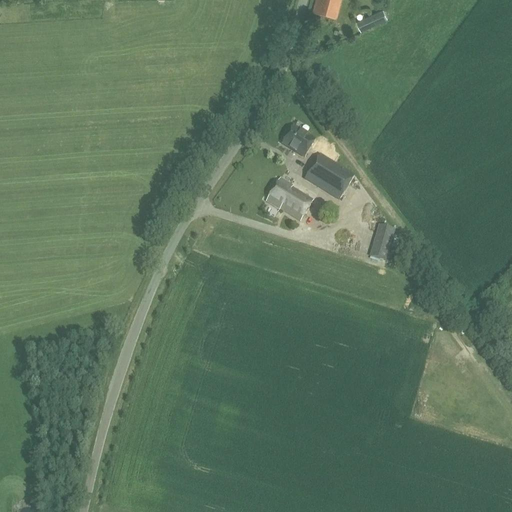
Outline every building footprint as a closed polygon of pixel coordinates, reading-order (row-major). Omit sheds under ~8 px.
[(315,0),(312,12),(320,14),(321,11),(328,13),(327,16),(335,18),(339,0),(315,0)] [(361,31),(388,19),(383,9),(367,17),(357,21),(361,31)] [(305,158),(315,141),(293,127),(283,144),(305,158)] [(320,156),(305,180),(339,201),(354,177),(320,156)] [(301,222),(313,201),(292,188),(293,187),(281,179),(267,203),(280,211),(280,209),(301,222)] [(395,231),(380,227),(370,258),(386,262),(395,231)] [(334,242),(325,236),(312,257),(346,278),(359,257),(345,249),(340,258),(328,251),(334,242)]
